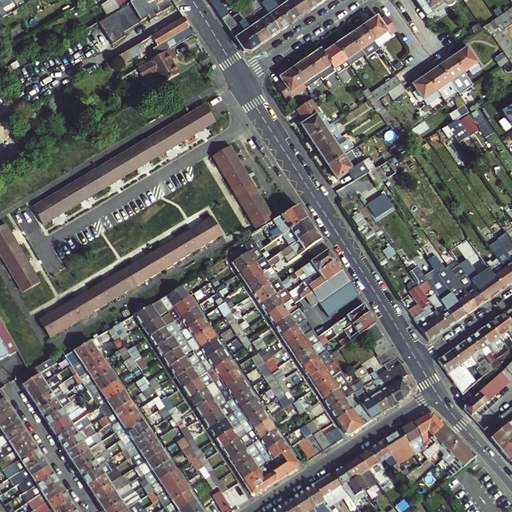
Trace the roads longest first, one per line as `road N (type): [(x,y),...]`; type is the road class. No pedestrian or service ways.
road 1 (tertiary): [(238,79),(419,363)]
road 2 (residential): [(134,319),(255,507)]
road 3 (residential): [(187,287),(309,472)]
road 4 (residential): [(231,267),(349,447)]
road 5 (residential): [(96,339),(209,511)]
road 6 (residential): [(9,384),(91,511)]
road 7 (residential): [(238,79),(353,0)]
